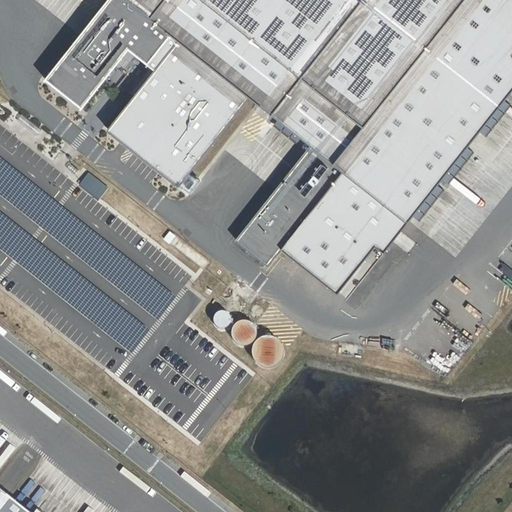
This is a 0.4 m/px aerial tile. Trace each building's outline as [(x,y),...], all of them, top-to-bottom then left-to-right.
[(511,0),(109,0),(47,78),(86,109),(132,49),(152,64),(175,35),(181,41),(109,131),(182,189),(253,99),(312,146),(237,240),(270,267),(285,248),(341,292),(377,246),(387,254),(511,95),(511,0)] [(0,196),(159,322),(177,299),(0,158),(0,196)] [(90,171),(81,183),(101,198),(110,185),(90,171)] [(0,250),(132,356),(151,332),(0,212),(0,250)] [(237,327),(234,330),(233,335),(233,339),(235,343),(237,346),(241,348),(245,349),(250,349),(254,347),(257,344),(259,340),(259,336),(258,331),(256,328),(253,325),(249,323),(244,323),(240,324),(237,327)] [(257,346),(255,350),(254,355),(255,361),(257,365),(261,369),(265,371),(271,372),(276,371),(281,368),(284,364),(286,359),(286,353),(285,348),(281,344),(277,341),(271,339),(266,340),(261,342),(257,346)] [(0,511),(43,511),(29,501),(23,508),(0,489),(0,511)]
